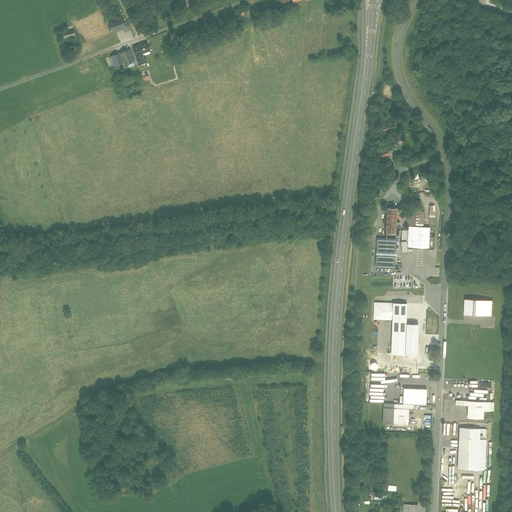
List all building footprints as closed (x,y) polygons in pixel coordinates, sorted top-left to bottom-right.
[(249,9),(239,13),(242,21),(252,18),(249,9)] [(122,15),(108,21),(112,33),(123,29),(124,32),(130,29),(125,17),(123,18),(122,15)] [(66,26),(61,27),(64,38),(75,36),(73,28),(67,29),(66,26)] [(147,41),(132,47),(139,64),(147,61),(144,53),(151,50),(147,41)] [(129,49),(111,56),(115,66),(123,62),(124,64),(133,60),(129,49)] [(394,125),(381,130),(383,136),(396,131),(394,125)] [(388,151),(381,154),(384,163),(391,160),(388,151)] [(386,207),(385,233),(396,233),(397,208),(386,207)] [(424,212),(408,211),(407,226),(409,226),(423,227),(424,212)] [(423,227),(409,226),(408,231),(408,241),(407,248),(434,249),(434,237),(430,236),(430,227),(423,227)] [(396,240),(377,238),(375,267),(394,268),(396,240)] [(493,301),(465,299),(464,313),(492,315),(493,301)] [(407,304),(373,303),(373,320),(391,321),(390,353),(405,354),(406,324),(407,304)] [(419,324),(406,324),(405,354),(418,354),(419,324)] [(404,388),(403,404),(426,405),(426,389),(404,388)] [(494,402),(455,401),(454,405),(467,406),(466,418),(483,419),(483,412),(494,412),(494,402)] [(409,409),(383,408),(383,423),(408,424),(409,409)] [(486,430),(458,428),(456,468),(484,470),(486,430)]
